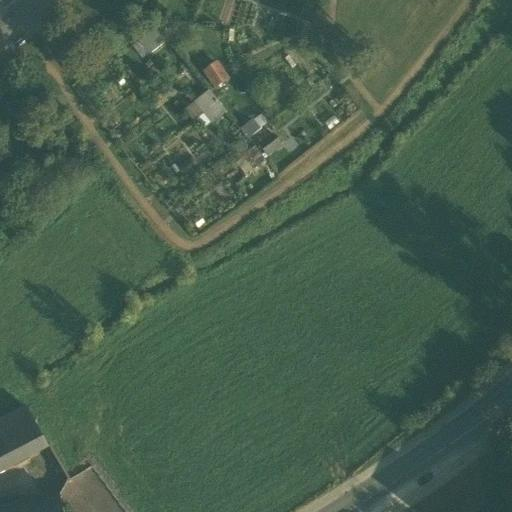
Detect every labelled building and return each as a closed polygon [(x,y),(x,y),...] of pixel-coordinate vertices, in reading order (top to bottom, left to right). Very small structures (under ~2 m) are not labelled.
[(223,61),(206,70),(217,90),(234,81),(223,61)] [(217,92),(191,105),(203,128),(228,116),(217,92)] [(252,140),(266,129),(258,118),(244,129),(252,140)] [(26,408),(0,422),(0,474),(48,449),(26,408)] [(62,511),(61,500),(0,511),(62,511)]
